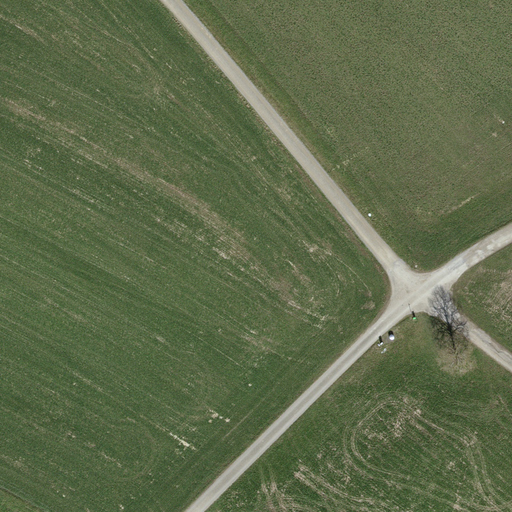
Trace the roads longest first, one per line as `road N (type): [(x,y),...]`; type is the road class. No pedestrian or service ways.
road 1 (track): [(170,0),(422,292)]
road 2 (track): [(422,292),(194,511)]
